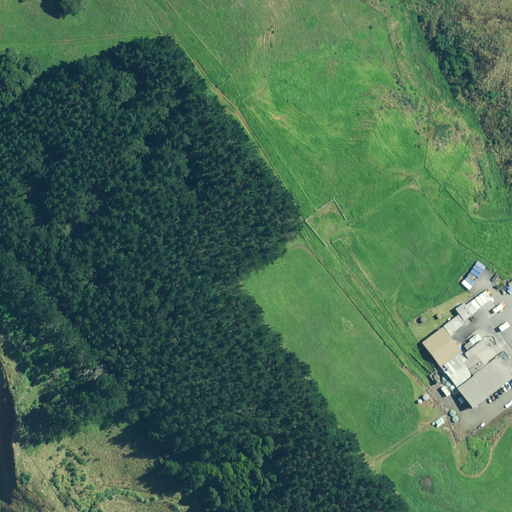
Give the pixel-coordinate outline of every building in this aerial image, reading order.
[(480,307),(473,299),(465,305),(463,303),(455,309),(463,320),(480,307)] [(463,323),(457,315),(443,326),(449,334),(463,323)] [(445,333),(423,348),(443,376),(464,361),(445,333)] [(511,377),(501,364),(461,394),(479,416),(511,391),(511,377)] [(450,394),(444,386),(440,389),(446,396),(450,394)] [(451,417),(456,415),(454,409),(448,412),(451,417)]
